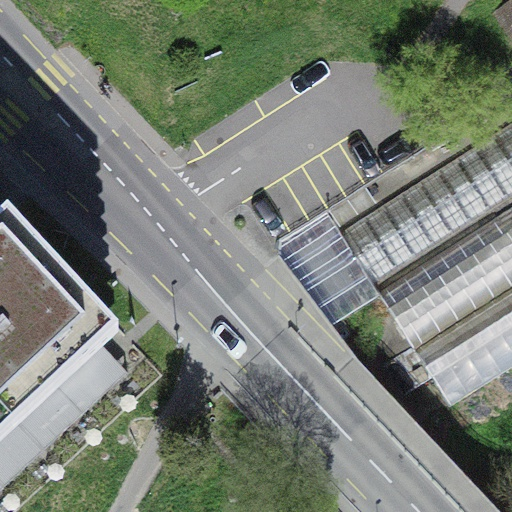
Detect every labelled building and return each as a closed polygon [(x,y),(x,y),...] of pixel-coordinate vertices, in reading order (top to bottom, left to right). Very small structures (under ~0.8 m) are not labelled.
[(511,1),(492,15),(511,45),(511,1)] [(376,281),(511,197),(511,122),(343,226),(376,281)] [(511,296),(511,210),(371,295),(409,358),(414,356),(511,296)] [(0,447),(119,340),(9,218),(0,226),(0,447)] [(450,413),(511,374),(511,296),(414,356),(450,413)]
